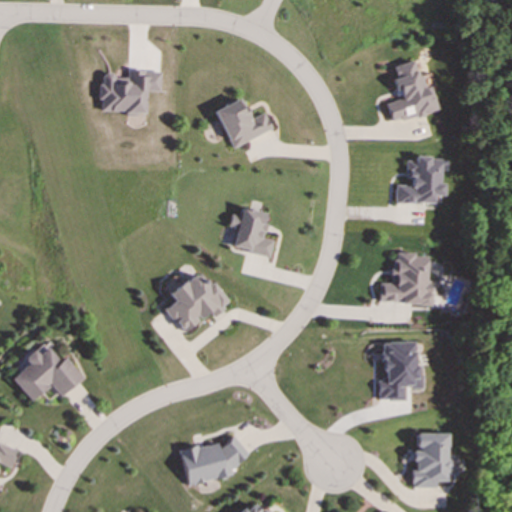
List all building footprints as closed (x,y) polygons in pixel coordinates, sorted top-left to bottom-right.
[(435,109),(428,86),(420,88),(411,60),(390,66),(393,78),(389,79),(395,99),(382,103),(389,123),(435,109)] [(158,71),(125,70),(124,77),(111,77),(111,73),(99,73),(97,112),(144,113),(145,91),(158,91),(158,71)] [(270,129),(262,112),(248,118),(238,97),(212,109),(229,148),(270,129)] [(392,203),(431,203),(431,196),(440,196),(440,183),(437,183),(437,157),(411,157),(411,161),(402,161),(402,174),(407,174),(407,185),(391,185),(392,203)] [(267,256),(270,240),(259,238),(264,213),(238,207),(230,248),(267,256)] [(376,303),(426,304),(427,254),(390,253),(390,283),(376,283),(376,303)] [(180,332),(206,312),(209,316),(225,303),(208,281),(204,285),(194,271),(166,294),(171,301),(162,308),(180,332)] [(375,400),(402,400),(402,387),(419,387),(419,375),(412,375),(412,342),(379,342),(379,380),(375,380),(375,400)] [(9,378),(28,401),(48,385),(57,396),(80,378),(62,357),(57,361),(45,347),(36,354),(32,350),(22,358),(26,364),(9,378)] [(446,433),(414,433),(414,449),(411,449),(411,487),(434,487),(434,481),(446,481),(446,433)] [(176,452),(186,486),(230,474),(227,464),(244,460),(237,435),(176,452)] [(0,465),(6,468),(13,449),(0,443),(0,465)] [(238,511),(263,511),(252,500),(238,511)]
